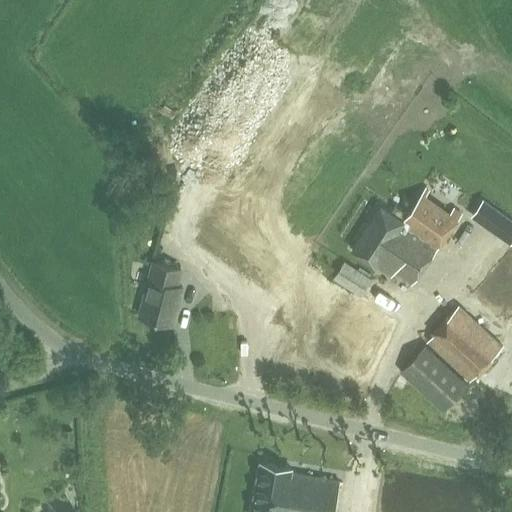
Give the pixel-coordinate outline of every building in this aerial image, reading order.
[(462,214),(426,188),(403,221),(404,223),(402,227),(435,251),(462,214)] [(381,207),(352,250),(353,249),(375,264),(376,262),(392,272),(394,269),(412,283),(435,251),(402,227),(404,223),(381,207)] [(511,221),(500,238),(510,245),(511,241),(511,221)] [(351,298),(373,314),(380,303),(363,292),(373,278),(345,260),(333,279),(355,293),(351,298)] [(174,324),(183,286),(176,285),(181,268),(154,261),(139,315),(174,324)] [(467,266),(464,276),(481,281),(483,272),(467,266)] [(471,380),(503,346),(459,305),(428,339),(471,380)] [(444,410),(469,383),(425,344),(401,370),(444,410)] [(73,440),(72,431),(64,431),(65,441),(73,440)] [(334,511),(340,481),(291,472),(291,468),(262,462),(253,511),(334,511)] [(455,511),(457,498),(386,493),(384,511),(455,511)]
